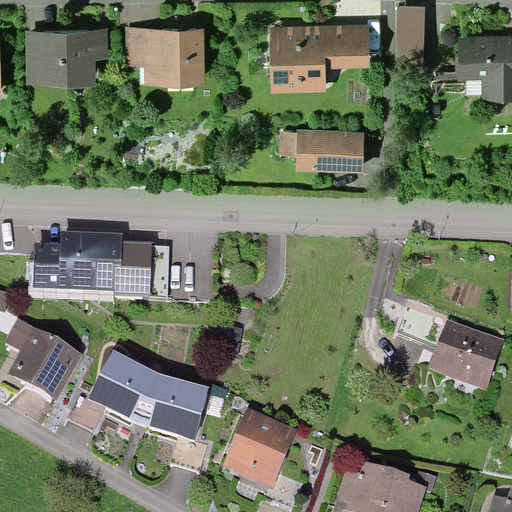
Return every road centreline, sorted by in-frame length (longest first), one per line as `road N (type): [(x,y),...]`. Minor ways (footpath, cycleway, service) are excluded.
road 1 (tertiary): [(0,203),(511,221)]
road 2 (residential): [(173,511),(0,414)]
